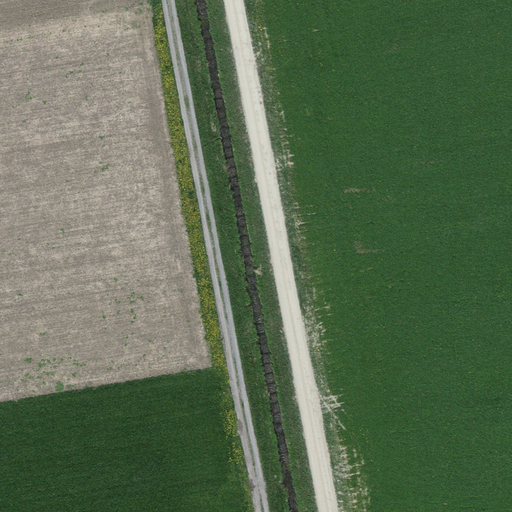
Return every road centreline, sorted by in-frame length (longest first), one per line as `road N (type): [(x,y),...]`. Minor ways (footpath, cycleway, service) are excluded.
road 1 (track): [(264,511),(168,0)]
road 2 (track): [(233,0),(327,511)]
